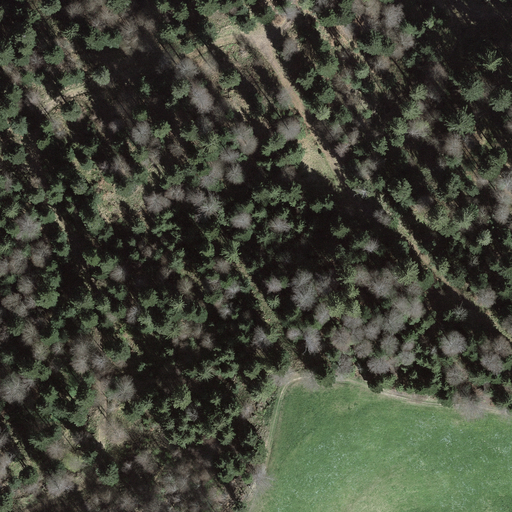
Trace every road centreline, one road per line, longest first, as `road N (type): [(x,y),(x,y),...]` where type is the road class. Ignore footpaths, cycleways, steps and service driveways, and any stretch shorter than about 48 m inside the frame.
road 1 (track): [(299,0),(282,29),(67,94),(40,117),(40,179),(81,253),(97,305),(102,435),(86,481),(27,511)]
road 2 (track): [(256,37),(355,197),(431,262),(511,349)]
